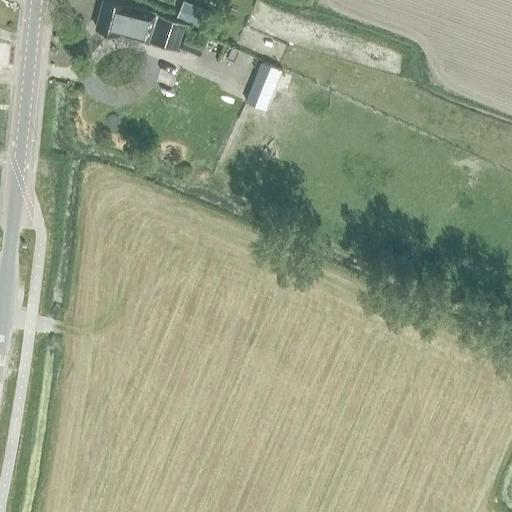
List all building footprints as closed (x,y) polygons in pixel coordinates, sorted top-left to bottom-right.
[(155,13),(155,12),(137,7),(137,8),(106,0),(102,0),(96,28),(148,41),(155,13)] [(205,29),(212,13),(183,0),(177,16),(205,29)] [(188,29),(189,24),(155,13),(148,41),(179,50),(181,45),(201,52),(207,37),(188,29)] [(264,61),(253,56),(248,69),(258,74),(264,61)] [(248,97),(269,106),(287,66),(266,57),(248,97)]
